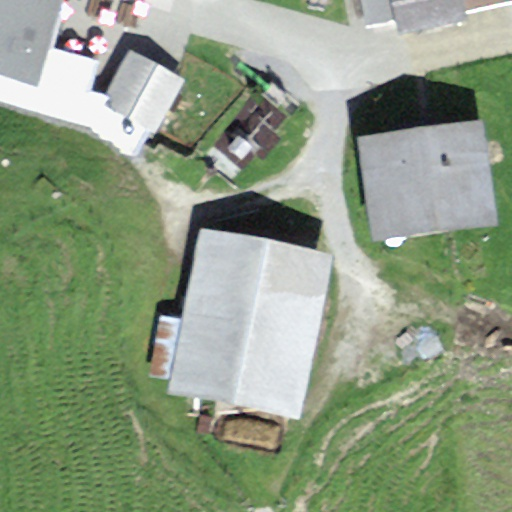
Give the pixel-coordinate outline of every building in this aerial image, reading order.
[(0,0),(0,67),(31,77),(52,0),(0,0)] [(401,0),(404,13),(469,0),(401,0)] [(174,76),(134,50),(107,91),(147,117),(174,76)] [(478,127),(362,142),(374,231),(489,216),(478,127)] [(322,249),(207,225),(175,381),(290,405),(322,249)]
